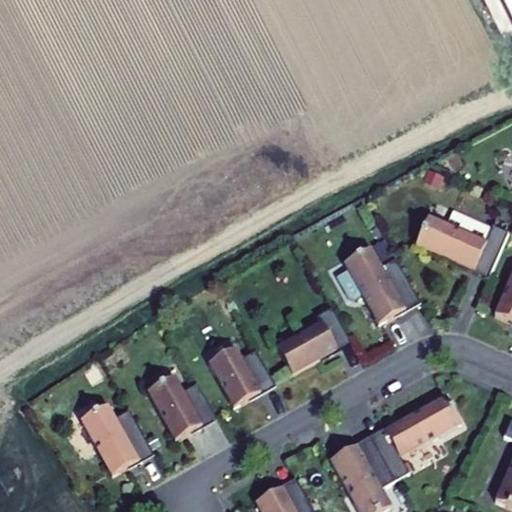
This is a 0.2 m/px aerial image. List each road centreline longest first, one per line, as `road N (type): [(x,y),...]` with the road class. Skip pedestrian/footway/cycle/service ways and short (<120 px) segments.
road 1 (track): [(0,368),(268,206),(511,92)]
road 2 (residential): [(511,369),(454,347),(428,349),(177,488)]
